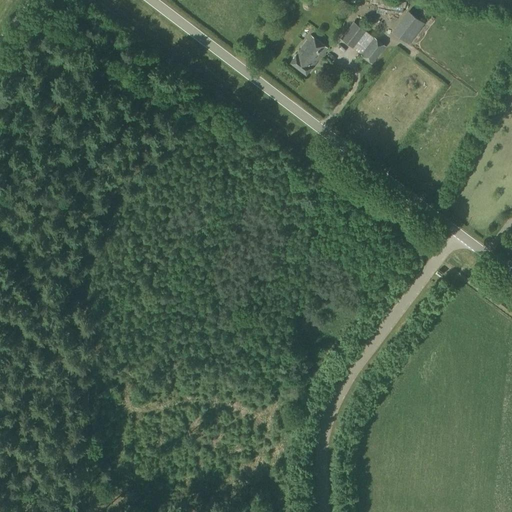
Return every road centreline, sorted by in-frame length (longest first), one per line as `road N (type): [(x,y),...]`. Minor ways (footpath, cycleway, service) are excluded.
road 1 (unclassified): [(459,235),(148,0)]
road 2 (unclassified): [(317,511),(315,457),(325,413),(459,235)]
